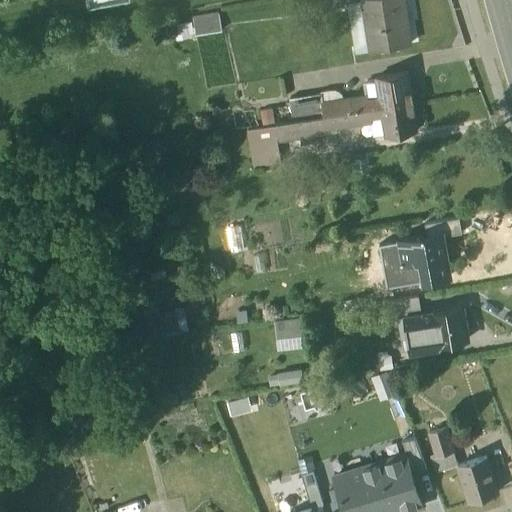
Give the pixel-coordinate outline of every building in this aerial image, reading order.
[(354,53),(372,50),(364,0),(361,0),(356,1),(346,2),(354,53)] [(364,0),(372,50),(410,44),(403,0),(364,0)] [(193,20),(196,35),(221,30),(218,15),(193,20)] [(189,40),(187,23),(173,25),(176,42),(189,40)] [(378,98),(380,107),(412,102),(407,74),(375,79),(378,98)] [(363,81),(366,96),(366,100),(378,98),(375,79),(363,81)] [(320,92),(320,93),(321,103),(343,99),(343,97),(342,94),(340,93),(335,90),(320,92)] [(320,93),(307,96),(311,118),(322,116),(320,103),(321,103),(320,93)] [(291,122),(311,118),(307,96),(287,99),(291,122)] [(320,103),(322,116),(380,107),(378,98),(366,100),(366,96),(343,99),(321,103),(320,103)] [(417,132),(412,102),(380,107),(381,117),(384,135),(385,137),(417,132)] [(381,117),(380,107),(322,116),(325,130),(370,123),(369,119),(381,117)] [(299,138),(300,145),(309,144),(307,137),(325,134),(325,130),(322,116),(311,118),(291,122),(275,124),(275,126),(277,140),(277,142),(299,138)] [(369,119),(370,123),(372,137),(384,135),(381,117),(369,119)] [(261,128),(263,143),(277,140),(275,126),(261,128)] [(246,130),(252,169),(281,163),(277,142),(277,140),(263,143),(261,128),(246,130)] [(368,158),(353,159),(354,173),(369,171),(368,158)] [(424,224),(426,236),(441,233),(442,237),(461,233),(458,218),(424,224)] [(240,226),(227,229),(232,252),(244,250),(240,226)] [(398,241),(402,263),(445,255),(442,237),(441,233),(426,236),(398,241)] [(402,263),(398,241),(379,245),(387,287),(449,275),(445,255),(402,263)] [(263,255),(252,257),(255,273),(266,271),(263,255)] [(383,301),(386,320),(400,318),(400,316),(417,313),(417,315),(421,314),(418,296),(383,301)] [(184,307),(176,309),(180,332),(189,331),(184,307)] [(404,317),(407,338),(419,336),(421,350),(440,347),(439,344),(467,339),(462,307),(433,312),(421,314),(417,315),(404,317)] [(180,332),(176,309),(144,315),(148,338),(180,332)] [(403,338),(407,338),(404,317),(417,315),(417,313),(400,316),(400,318),(403,338)] [(276,338),(299,336),(297,318),(274,320),(276,338)] [(241,332),(231,333),(234,353),(244,351),(241,332)] [(301,336),(299,336),(276,338),(277,351),(302,349),(301,336)] [(409,352),(421,350),(419,336),(407,338),(409,352)] [(155,347),(143,349),(145,366),(157,364),(155,347)] [(391,351),(377,353),(380,370),(393,368),(391,351)] [(301,369),(277,373),(280,387),(304,383),(301,369)] [(388,370),(371,376),(381,401),(397,394),(388,370)] [(177,393),(154,397),(155,408),(178,404),(177,393)] [(248,397),(227,402),(230,415),(251,410),(248,397)] [(435,455),(436,457),(452,452),(444,427),(428,432),(435,455)] [(401,440),(406,453),(412,473),(427,469),(414,436),(401,440)] [(430,457),(435,473),(457,466),(452,452),(436,457),(435,455),(430,457)] [(412,473),(406,453),(334,476),(344,511),(404,511),(422,507),(412,473)] [(297,459),(301,473),(316,469),(312,455),(297,459)] [(457,466),(468,500),(496,492),(485,457),(457,466)] [(301,474),(312,508),(323,505),(313,470),(301,474)]
